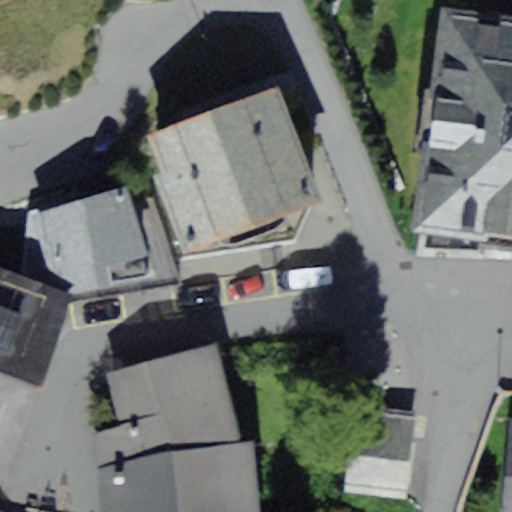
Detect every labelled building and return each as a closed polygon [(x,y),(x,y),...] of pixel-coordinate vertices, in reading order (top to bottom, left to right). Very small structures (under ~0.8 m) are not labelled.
[(511,34),(446,27),(422,229),(511,239),(511,34)] [(153,185),(182,259),(293,239),(320,221),(266,82),(168,120),(188,169),(153,185)] [(0,477),(71,308),(184,289),(155,222),(51,240),(62,284),(0,261),(0,477)] [(84,435),(96,511),(258,511),(250,444),(233,446),(211,349),(102,370),(113,430),(84,435)] [(420,409),(368,407),(360,496),(419,501),(426,430),(418,429),(420,409)]
